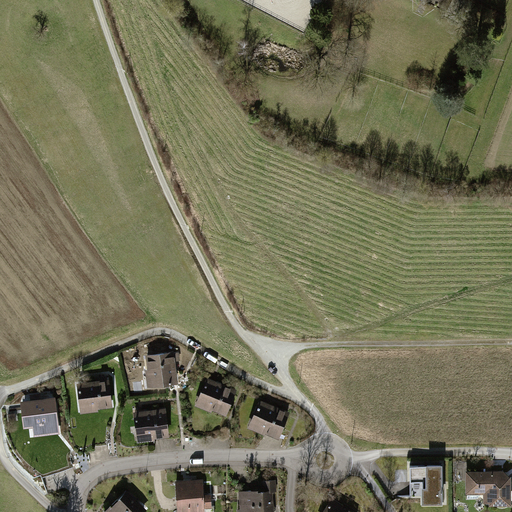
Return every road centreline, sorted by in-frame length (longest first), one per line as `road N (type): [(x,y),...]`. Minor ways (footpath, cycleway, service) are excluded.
road 1 (track): [(254,343),(216,291),(146,141),(96,0)]
road 2 (track): [(0,397),(167,332),(299,395)]
road 3 (residential): [(74,511),(85,480),(116,465),(240,454),(303,458)]
road 4 (track): [(301,346),(511,282)]
road 5 (track): [(301,346),(511,344)]
road 6 (track): [(511,452),(346,456)]
road 7 (track): [(326,438),(316,413),(254,343)]
